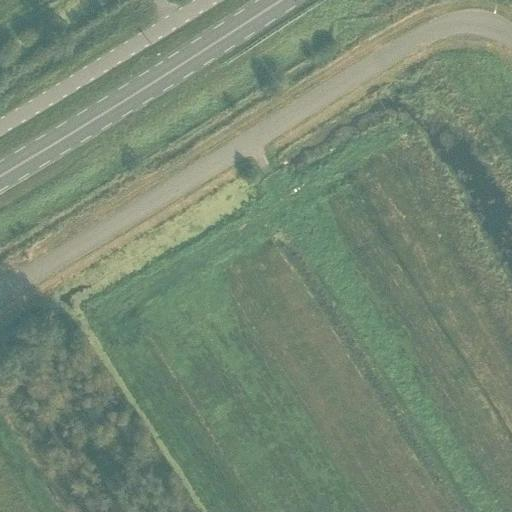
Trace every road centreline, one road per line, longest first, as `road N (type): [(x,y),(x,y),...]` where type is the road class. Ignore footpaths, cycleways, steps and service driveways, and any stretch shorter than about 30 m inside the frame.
road 1 (unclassified): [(511,38),(472,21),(423,34),(0,293)]
road 2 (primary): [(0,174),(282,0)]
road 3 (unclassified): [(0,126),(206,0)]
